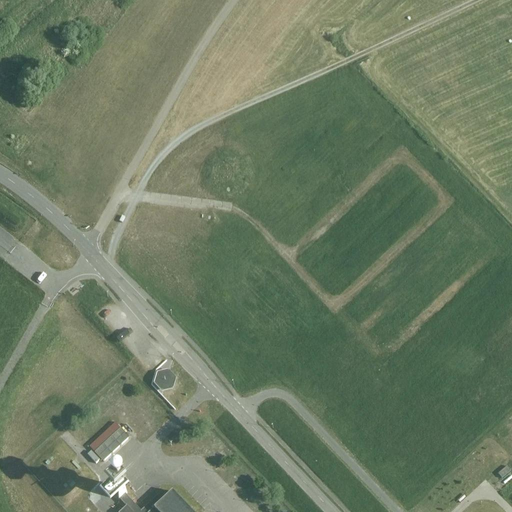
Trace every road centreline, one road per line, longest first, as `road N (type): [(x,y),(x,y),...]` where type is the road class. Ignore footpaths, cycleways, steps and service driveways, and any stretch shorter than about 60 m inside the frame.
road 1 (residential): [(0,178),(91,257),(333,511)]
road 2 (track): [(0,389),(48,304),(91,257)]
